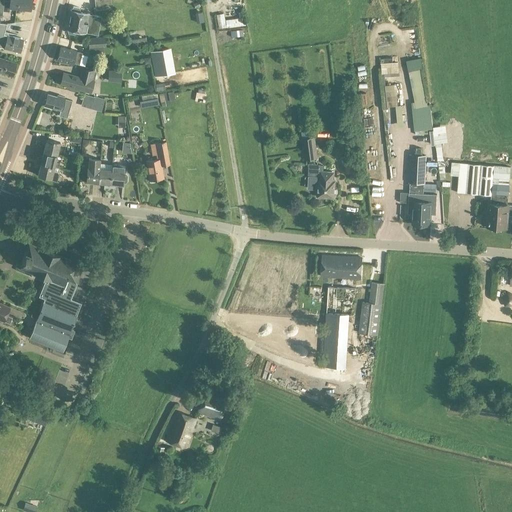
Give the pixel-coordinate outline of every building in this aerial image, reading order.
[(5,0),(0,0),(0,17),(4,17),(4,12),(10,12),(10,9),(30,11),(31,0),(9,0),(10,1),(5,0)] [(95,0),(97,9),(111,7),(109,0),(95,0)] [(68,34),(74,35),(77,32),(85,33),(86,27),(90,28),(93,16),(89,15),(89,14),(81,13),(79,8),(73,7),(71,11),(70,11),(66,29),(67,30),(68,34)] [(228,10),(218,10),(218,19),(228,19),(228,10)] [(0,47),(19,53),(23,40),(8,36),(4,35),(7,24),(0,23),(0,47)] [(105,37),(88,39),(90,56),(104,54),(104,47),(106,47),(105,37)] [(132,47),(147,45),(146,38),(131,40),(132,47)] [(82,53),(76,51),(61,47),(57,61),(73,65),(73,63),(79,65),(82,53)] [(170,70),(176,68),(173,57),(167,58),(170,70)] [(413,59),(415,67),(423,66),(421,57),(413,59)] [(0,72),(12,76),(16,64),(0,58),(0,72)] [(83,77),(80,76),(79,78),(63,73),(61,84),(71,87),(70,89),(79,91),(90,94),(96,71),(84,71),(83,77)] [(122,72),(109,72),(108,81),(121,81),(122,72)] [(204,99),(206,89),(199,88),(197,97),(204,99)] [(64,99),(65,97),(58,95),(57,97),(48,94),(46,100),(45,100),(44,103),(45,104),(44,106),(60,110),(58,117),(65,119),(67,112),(71,101),(64,99)] [(105,100),(85,94),(81,106),(101,111),(105,100)] [(446,139),(443,140),(441,123),(435,124),(442,178),(448,177),(445,150),(448,150),(446,139)] [(305,159),(317,158),(314,138),(302,140),(305,159)] [(43,153),(57,157),(60,143),(46,140),(43,153)] [(157,160),(146,162),(149,180),(164,178),(162,166),(170,165),(166,142),(150,144),(152,156),(156,155),(157,160)] [(410,183),(424,183),(425,183),(426,156),(421,156),(421,148),(417,148),(416,155),(411,155),(410,183)] [(57,157),(43,153),(40,164),(54,168),(58,169),(60,164),(56,163),(57,157)] [(98,183),(99,169),(100,159),(88,158),(86,182),(98,183)] [(54,171),(54,168),(40,164),(37,176),(44,177),(43,179),(57,182),(59,175),(58,172),(54,171)] [(494,166),(468,164),(466,194),(491,196),(494,166)] [(112,165),(112,170),(110,184),(122,185),(124,166),(112,165)] [(315,178),(309,177),(309,188),(316,189),(316,188),(318,188),(317,197),(327,197),(327,196),(331,197),(331,198),(335,198),(335,181),(333,181),(334,172),(323,172),(323,166),(316,166),(315,178)] [(98,183),(110,184),(112,170),(99,169),(98,183)] [(428,225),(431,225),(431,215),(436,215),(437,194),(423,194),(424,183),(410,183),(410,193),(409,193),(408,214),(413,214),(413,224),(421,224),(421,227),(428,227),(428,225)] [(487,211),(487,216),(490,217),(489,227),(507,228),(507,216),(511,216),(511,205),(508,205),(509,185),(497,185),(496,204),(490,204),(490,211),(487,211)] [(45,299),(41,309),(40,309),(39,311),(40,311),(30,338),(62,351),(73,324),(74,324),(74,323),(73,323),(81,303),(80,303),(79,306),(69,302),(84,263),(70,257),(69,259),(29,243),(26,250),(25,249),(21,261),(19,267),(50,280),(48,283),(45,282),(40,297),(45,299)] [(321,277),(360,279),(362,258),(323,256),(321,277)] [(372,282),(369,303),(363,302),(359,333),(378,336),(381,305),(382,305),(385,284),(372,282)] [(328,287),(324,349),(323,367),(347,368),(348,350),(347,350),(348,336),(353,336),(356,289),(328,287)] [(0,320),(4,322),(4,321),(10,324),(12,317),(7,315),(10,307),(0,303),(0,296),(0,320)] [(360,398),(359,395),(367,392),(361,370),(340,376),(347,401),(360,398)] [(47,398),(48,393),(39,390),(37,394),(47,398)] [(204,393),(198,412),(220,420),(227,401),(204,393)] [(34,422),(46,426),(49,418),(52,409),(40,404),(37,414),(34,422)] [(67,420),(69,415),(57,411),(55,417),(67,420)] [(176,412),(166,441),(186,448),(196,419),(176,412)] [(212,429),(223,431),(225,424),(214,421),(212,429)] [(161,457),(164,449),(157,446),(154,454),(161,457)]
